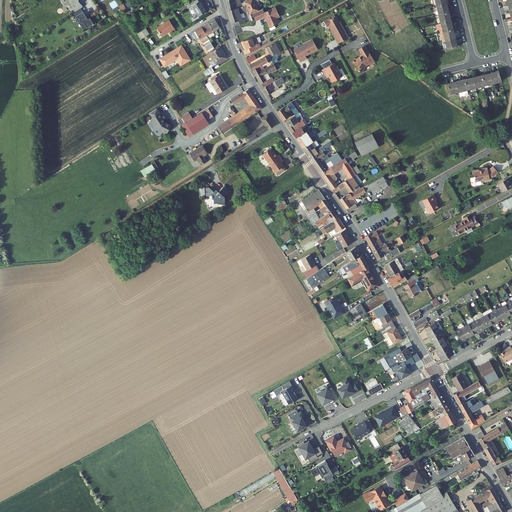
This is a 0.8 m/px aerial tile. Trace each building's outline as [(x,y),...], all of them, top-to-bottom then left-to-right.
[(74,11),(82,6),(79,3),(81,2),(82,2),(80,0),(68,0),(73,7),(72,8),(74,11)] [(203,0),(197,0),(191,4),(194,9),(198,7),(204,18),(213,13),(206,1),(205,2),(203,0)] [(231,12),(248,6),(246,4),(244,5),(242,0),(228,0),(229,2),(231,12)] [(248,6),(248,8),(249,11),(251,16),(255,15),(261,12),(255,0),(252,0),(246,3),(246,4),(248,6)] [(446,6),(444,0),(436,0),(434,0),(437,9),(446,6)] [(231,12),(236,28),(248,24),(246,19),(244,20),(242,14),(248,12),(249,11),(248,8),(248,6),(231,12)] [(446,6),(437,9),(439,17),(448,15),(446,6)] [(261,12),(255,15),(256,20),(262,17),(266,19),(270,28),(279,24),(277,18),(280,17),(276,7),(265,12),(263,9),(261,12)] [(91,21),(86,13),(80,17),(80,18),(80,17),(89,30),(88,30),(88,31),(97,25),(93,19),(91,21)] [(441,25),(450,23),(448,15),(439,17),(441,25)] [(339,23),(336,17),(330,20),(330,19),(323,22),(326,27),(328,26),(330,30),(332,29),(333,32),(336,37),(335,38),(338,44),(349,38),(340,22),(339,23)] [(219,33),(217,29),(219,28),(218,25),(215,19),(208,23),(215,35),(216,36),(219,33)] [(175,33),(180,30),(175,21),(162,29),(167,37),(174,33),(175,33)] [(208,23),(201,28),(208,39),(215,35),(208,23)] [(443,34),(453,32),(450,23),(441,25),(443,34)] [(201,28),(194,32),(195,32),(199,38),(201,42),(202,42),(209,52),(214,48),(213,47),(208,39),(201,28)] [(153,39),(147,30),(141,34),(147,43),(153,39)] [(455,41),(453,32),(443,34),(440,35),(443,44),(446,43),(455,41)] [(258,39),(257,37),(245,42),(248,50),(250,49),(252,53),(262,48),(260,43),(263,42),(261,37),(258,39)] [(306,57),(306,58),(319,51),(313,41),(295,52),(301,63),(305,61),(304,58),(306,57)] [(457,49),(455,41),(446,43),(448,52),(457,49)] [(282,55),(276,44),(266,49),(271,58),(271,57),(272,59),(270,60),(271,61),(282,55)] [(182,45),(160,59),(165,66),(177,58),(181,65),(190,59),(182,45)] [(374,62),(365,46),(359,50),(362,56),(355,60),(355,62),(353,61),(352,66),(358,68),(357,71),(363,73),(365,66),(369,63),(370,65),(374,62)] [(231,59),(223,48),(213,54),(218,61),(214,64),(216,68),(231,59)] [(254,56),(246,60),(249,64),(255,61),(253,59),(255,58),(254,56)] [(266,57),(250,65),(253,71),(258,68),(260,72),(264,70),(262,67),(271,62),(271,61),(270,60),(268,61),(266,57)] [(260,72),(258,68),(253,71),(263,88),(274,83),(272,79),(270,80),(267,74),(275,70),(273,65),(264,70),(260,72)] [(335,65),(323,71),(326,78),(329,76),(330,79),(332,84),(342,79),(335,65)] [(214,69),(208,73),(211,78),(217,73),(214,69)] [(502,81),(500,72),(491,74),(494,83),(502,81)] [(485,85),(494,83),(491,74),(483,76),(485,85)] [(483,76),(474,78),(477,88),(485,85),(483,76)] [(226,88),(219,77),(210,83),(217,94),(226,88)] [(282,78),(274,83),(263,88),(268,96),(278,91),(275,87),(278,85),(277,83),(283,80),(282,78)] [(478,92),(477,88),(474,78),(466,80),(469,93),(469,94),(478,92)] [(466,80),(458,82),(460,92),(462,97),(466,95),(466,94),(469,93),(466,80)] [(451,94),(460,92),(458,82),(449,85),(451,94)] [(247,90),(230,101),(233,106),(247,97),(253,107),(240,116),(233,106),(230,108),(240,123),(260,110),(247,90)] [(327,108),(336,104),(332,96),(323,100),(327,108)] [(299,99),(278,113),(283,121),(288,119),(286,115),(292,111),(296,108),(294,105),(300,101),(299,99)] [(300,115),(296,108),(292,111),(296,117),(299,116),(300,115)] [(157,109),(151,113),(156,122),(155,123),(158,127),(159,126),(162,130),(174,130),(173,122),(166,122),(165,120),(166,119),(164,115),(162,116),(157,109)] [(201,112),(192,118),(185,123),(192,133),(208,123),(201,112)] [(192,118),(189,113),(180,118),(184,124),(185,123),(192,118)] [(267,116),(262,119),(266,124),(241,139),(245,145),(258,137),(257,136),(274,126),(267,116)] [(296,117),(285,124),(292,134),(301,129),(306,127),(299,116),(296,117)] [(302,132),(301,129),(292,134),(296,139),(306,133),(309,132),(307,129),(302,132)] [(306,133),(296,139),(303,150),(315,142),(324,137),(323,135),(316,139),(315,137),(310,140),(306,133)] [(361,156),(379,149),(373,135),(355,142),(361,156)] [(315,142),(303,150),(310,160),(325,151),(329,149),(327,146),(315,153),(313,149),(318,146),(315,142)] [(200,162),(201,163),(206,160),(206,159),(210,156),(205,148),(192,156),(197,164),(200,162)] [(275,151),(266,157),(278,174),(287,168),(284,164),(286,163),(281,156),(279,158),(278,159),(276,156),(277,155),(275,151)] [(328,156),(325,151),(310,160),(321,175),(336,165),(334,161),(323,168),(319,161),(328,156)] [(345,160),(341,155),(333,160),(334,161),(336,165),(345,160)] [(345,160),(336,165),(321,175),(332,190),(336,187),(334,184),(335,181),(332,176),(342,169),(348,180),(352,178),(355,177),(348,166),(352,164),(349,158),(345,160)] [(206,160),(201,163),(204,168),(209,165),(206,160)] [(140,171),(144,178),(159,169),(155,162),(140,171)] [(473,172),(475,183),(482,182),(483,182),(490,181),(489,179),(493,178),(498,173),(493,168),(490,171),(488,171),(487,169),(483,170),(483,171),(479,172),(479,171),(473,172)] [(383,176),(351,195),(347,196),(340,200),(347,211),(356,205),(353,200),(370,191),(372,194),(386,186),(382,179),(385,178),(383,176)] [(347,180),(336,187),(332,190),(335,194),(346,188),(349,193),(354,190),(353,189),(357,187),(352,178),(348,180),(347,180)] [(508,179),(497,185),(501,192),(511,186),(510,183),(509,183),(508,181),(509,180),(508,179)] [(202,190),(202,199),(213,199),(214,200),(214,201),(216,202),(216,206),(220,206),(220,208),(228,207),(228,199),(234,193),(228,188),(222,195),(219,192),(220,191),(219,190),(202,190)] [(322,192),(304,203),(313,217),(317,214),(314,210),(323,204),(326,208),(331,205),(322,192)] [(437,201),(434,194),(423,200),(430,214),(439,209),(435,202),(437,201)] [(286,200),(278,205),(281,209),(288,204),(287,201),(291,199),(289,196),(285,199),(286,200)] [(338,217),(331,205),(326,208),(330,215),(334,220),(338,217)] [(474,214),(470,217),(474,224),(478,222),(474,214)] [(340,220),(338,217),(334,220),(330,215),(321,221),(319,222),(320,224),(319,225),(319,226),(318,226),(320,229),(324,226),(327,225),(328,228),(340,220)] [(470,217),(469,215),(464,218),(465,219),(462,221),(462,220),(456,223),(456,222),(451,225),(456,234),(465,229),(467,234),(472,231),(470,226),(474,224),(470,217)] [(347,229),(340,220),(328,228),(326,229),(329,235),(336,231),(338,235),(347,229)] [(294,236),(303,232),(299,224),(290,228),(294,236)] [(384,233),(382,228),(364,238),(368,244),(374,241),(373,240),(384,233)] [(354,244),(346,231),(338,236),(345,249),(354,244)] [(376,245),(374,241),(368,244),(372,252),(383,247),(381,243),(376,245)] [(387,244),(383,247),(372,252),(377,260),(383,257),(384,256),(382,254),(389,250),(387,244)] [(357,248),(347,254),(353,263),(363,257),(361,253),(357,248)] [(384,256),(383,257),(385,261),(400,253),(398,248),(384,256)] [(364,256),(363,257),(353,263),(345,269),(348,274),(360,267),(363,266),(362,264),(367,261),(364,256)] [(321,272),(312,257),(303,262),(309,272),(306,274),(310,280),(312,279),(321,272)] [(404,270),(398,258),(384,266),(390,278),(404,270)] [(371,269),(367,261),(362,264),(363,266),(360,267),(355,271),(353,272),(356,277),(362,273),(365,271),(366,272),(371,269)] [(321,272),(312,279),(318,288),(334,277),(327,268),(321,272)] [(408,268),(404,270),(390,278),(388,279),(393,288),(406,281),(408,284),(413,281),(414,280),(408,268)] [(378,281),(371,269),(366,272),(365,271),(362,273),(364,277),(357,282),(356,281),(352,283),(355,287),(364,281),(368,287),(378,281)] [(351,280),(352,283),(356,281),(357,282),(364,277),(362,273),(356,277),(351,280)] [(421,292),(414,280),(413,281),(415,283),(413,285),(418,294),(421,292)] [(382,288),(378,281),(368,287),(371,294),(382,288)] [(415,283),(413,281),(408,284),(403,287),(404,289),(405,289),(410,298),(418,294),(413,285),(415,283)] [(476,294),(474,291),(459,300),(460,303),(476,294)] [(333,323),(347,315),(345,310),(342,312),(340,309),(343,307),(341,304),(340,304),(337,299),(328,304),(333,312),(329,315),(333,323)] [(507,317),(511,314),(511,304),(511,303),(510,301),(506,303),(507,305),(502,308),(507,317)] [(362,307),(351,313),(357,322),(367,316),(362,307)] [(384,307),(375,312),(380,321),(381,320),(390,316),(384,307)] [(498,322),(507,317),(502,308),(497,311),(496,309),(492,311),(498,322)] [(416,319),(422,315),(419,309),(408,315),(413,323),(417,320),(416,319)] [(499,324),(498,322),(492,311),(490,309),(481,314),(484,318),(489,327),(493,324),(494,326),(499,324)] [(452,313),(450,310),(441,314),(443,318),(452,313)] [(428,322),(439,316),(436,312),(414,324),(417,330),(428,323),(428,322)] [(395,325),(390,316),(381,320),(387,330),(395,325)] [(484,330),(489,327),(484,318),(474,323),(480,334),(484,331),(484,330)] [(439,332),(434,323),(425,328),(428,333),(426,334),(429,338),(439,332)] [(476,336),(480,334),(474,323),(465,328),(470,337),(475,334),(476,336)] [(395,325),(387,330),(383,332),(386,338),(390,335),(392,339),(389,341),(393,348),(396,346),(396,347),(405,342),(395,325)] [(465,340),(470,337),(465,328),(456,332),(462,343),(466,341),(465,340)] [(445,341),(439,332),(429,338),(431,342),(432,341),(435,347),(445,341)] [(453,356),(445,341),(435,347),(439,352),(437,353),(442,362),(453,356)] [(511,358),(511,348),(510,345),(507,347),(508,348),(499,353),(505,362),(511,358)] [(404,354),(402,350),(385,359),(391,370),(393,370),(413,358),(410,351),(404,354)] [(413,358),(393,370),(395,374),(399,372),(400,375),(398,377),(401,382),(412,375),(409,370),(417,365),(413,358)] [(495,371),(490,361),(478,368),(484,378),(495,371)] [(468,388),(461,374),(452,379),(459,392),(460,393),(468,388)] [(411,415),(429,403),(442,396),(433,379),(406,393),(413,404),(403,410),(407,417),(411,415)] [(350,381),(345,384),(347,387),(341,391),(346,400),(354,396),(354,397),(362,393),(358,386),(354,388),(350,381)] [(479,381),(468,388),(460,393),(459,392),(454,395),(459,404),(464,401),(463,398),(482,386),(479,381)] [(292,383),(284,387),(286,391),(284,393),(291,406),(301,401),(296,393),(297,392),(292,383)] [(330,390),(320,395),(326,406),(332,403),(333,405),(337,403),(330,390)] [(479,402),(475,404),(463,411),(472,428),(483,422),(481,417),(478,419),(477,418),(474,419),(471,413),(504,395),(502,390),(479,403),(479,402)] [(447,405),(442,396),(429,403),(431,406),(434,404),(438,411),(447,405)] [(465,402),(464,401),(459,404),(463,411),(475,404),(472,398),(465,402)] [(452,412),(447,405),(438,411),(431,414),(434,420),(440,416),(442,418),(452,412)] [(395,408),(377,418),(383,428),(401,417),(395,408)] [(299,411),(291,416),(293,419),(292,419),(299,432),(309,427),(305,420),(303,421),(302,419),(305,417),(303,413),(301,415),(299,411)] [(458,423),(452,412),(442,418),(440,419),(444,426),(445,425),(448,429),(458,423)] [(418,426),(411,415),(407,417),(408,420),(402,424),(408,435),(409,437),(421,430),(418,426)] [(438,421),(444,432),(448,429),(445,425),(444,426),(440,419),(438,421)] [(358,427),(354,429),(360,439),(372,432),(366,422),(361,425),(361,426),(359,427),(358,427)] [(510,428),(506,423),(479,439),(495,467),(503,463),(499,457),(497,458),(488,441),(510,428)] [(455,460),(473,449),(466,437),(448,448),(455,460)] [(336,439),(328,443),(334,452),(337,457),(342,454),(342,455),(346,452),(347,454),(352,451),(351,449),(354,448),(351,443),(348,444),(346,440),(342,442),(342,444),(340,445),(336,439)] [(307,444),(301,447),(302,450),(301,450),(304,456),(305,455),(308,460),(310,459),(312,464),(320,459),(320,458),(325,455),(322,448),(315,452),(313,449),(315,449),(311,443),(308,445),(307,444)] [(402,447),(393,452),(398,461),(397,462),(397,463),(394,464),(397,469),(410,461),(402,447)] [(476,455),(473,449),(455,460),(456,462),(464,462),(476,455)] [(328,461),(318,467),(312,470),(316,478),(322,474),(324,479),(326,478),(327,481),(328,481),(330,484),(336,481),(334,478),(336,477),(332,471),(330,466),(330,465),(328,461)] [(479,461),(469,467),(473,475),(475,475),(476,477),(481,475),(479,472),(484,469),(479,461)] [(338,467),(332,471),(336,477),(342,474),(338,467)] [(469,467),(448,479),(450,481),(460,475),(462,480),(461,480),(462,482),(473,475),(469,467)] [(503,485),(510,481),(505,473),(503,468),(496,471),(501,479),(500,480),(503,485)] [(282,470),(277,473),(293,503),(298,500),(282,470)] [(420,472),(407,479),(409,482),(408,483),(412,490),(413,489),(414,492),(427,485),(425,482),(427,481),(423,474),(421,475),(420,472)] [(480,483),(483,488),(490,484),(487,479),(480,483)] [(444,496),(438,486),(422,494),(415,498),(420,507),(422,511),(452,511),(449,505),(444,496)] [(376,500),(383,511),(395,505),(392,500),(391,500),(383,487),(366,497),(370,503),(376,500)] [(492,487),(467,501),(473,511),(475,511),(480,510),(477,503),(486,498),(490,504),(499,499),(492,487)] [(408,494),(399,499),(401,502),(402,505),(411,500),(408,494)] [(449,494),(444,496),(449,505),(454,503),(449,494)] [(411,511),(420,507),(415,498),(411,500),(402,505),(399,507),(391,511),(411,511)] [(503,511),(506,511),(499,499),(490,504),(494,511),(491,511),(481,511),(480,510),(475,511),(503,511)] [(455,511),(458,511),(454,503),(449,505),(452,511),(455,511)]
